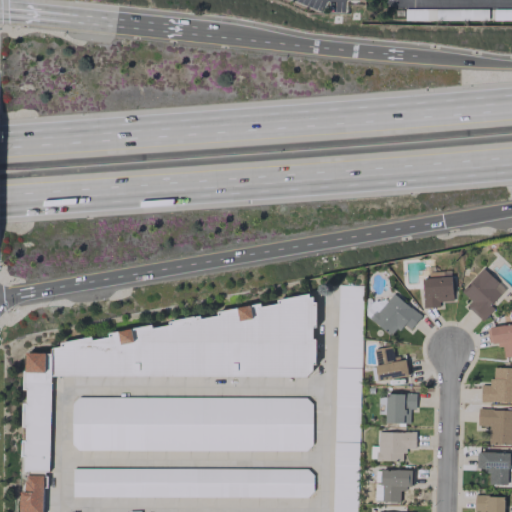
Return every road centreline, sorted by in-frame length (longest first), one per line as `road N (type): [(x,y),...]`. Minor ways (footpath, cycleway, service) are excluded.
road 1 (motorway): [(0,295),(511,208)]
road 2 (motorway): [(0,197),(511,157)]
road 3 (motorway): [(511,99),(0,138)]
road 4 (motorway): [(205,33),(0,11)]
road 5 (motorway): [(403,57),(205,33)]
road 6 (residential): [(452,350),(449,511)]
